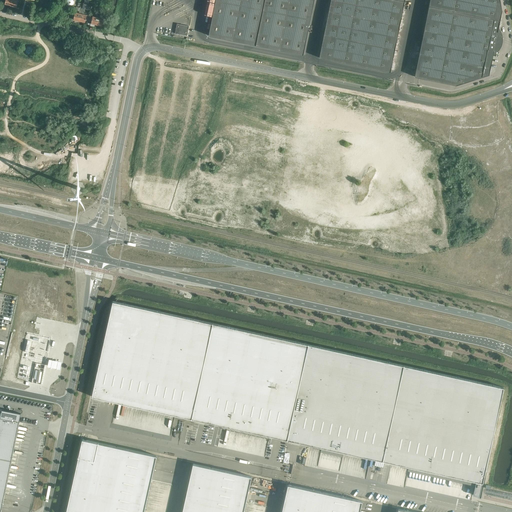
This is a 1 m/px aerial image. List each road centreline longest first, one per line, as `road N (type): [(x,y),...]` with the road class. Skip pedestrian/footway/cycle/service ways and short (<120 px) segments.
road 1 (primary): [(97,258),(511,352)]
road 2 (primary): [(511,326),(102,233)]
road 3 (unclassified): [(511,85),(464,102),(432,102),(160,47),(141,51)]
road 4 (unclassified): [(46,511),(97,258)]
road 5 (unclassified): [(102,233),(141,51)]
road 6 (unclassified): [(141,51),(128,41),(0,12)]
road 7 (track): [(103,133),(96,148),(58,154),(0,134)]
